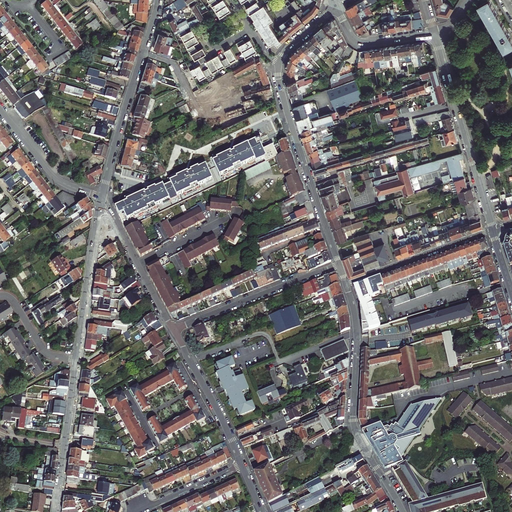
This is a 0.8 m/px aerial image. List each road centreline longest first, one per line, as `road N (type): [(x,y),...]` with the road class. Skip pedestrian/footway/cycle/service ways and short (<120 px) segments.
road 1 (residential): [(434,32),(492,230)]
road 2 (residential): [(101,196),(158,0)]
road 3 (residential): [(172,329),(338,263)]
road 4 (residential): [(101,196),(75,358)]
road 5 (residential): [(345,283),(492,230)]
road 6 (residential): [(75,358),(55,511)]
road 7 (residential): [(294,133),(427,93)]
road 8 (residential): [(101,196),(55,178),(0,109)]
road 9 (tertiary): [(354,392),(355,432),(403,511)]
road 10 (residential): [(232,443),(354,392)]
road 11 (residential): [(232,443),(172,329)]
road 12 (residential): [(335,6),(356,42),(434,32)]
road 13 (residential): [(311,184),(423,145)]
